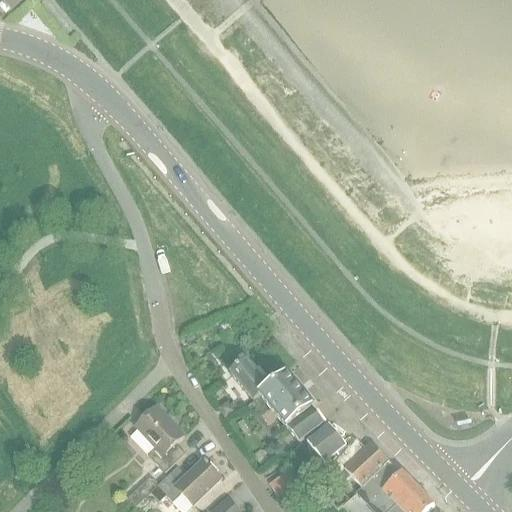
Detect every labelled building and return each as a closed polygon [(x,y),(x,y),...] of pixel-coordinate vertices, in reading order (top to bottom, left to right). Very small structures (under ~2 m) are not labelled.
[(47,0),(31,0),(62,34),(71,26),(47,0)] [(252,403),(259,398),(269,391),(246,362),(235,371),(229,376),(252,403)] [(286,376),(269,391),(259,398),(274,414),(278,420),(299,445),(304,441),(325,425),(313,410),(314,409),(286,376)] [(218,410),(223,419),(233,413),(227,404),(218,410)] [(148,457),(165,475),(186,456),(176,446),(185,438),(157,409),(135,429),(155,450),(148,457)] [(325,431),(309,444),(326,466),(342,453),(325,431)] [(342,453),(322,472),(332,483),(336,480),(342,486),(349,479),(359,489),(361,491),(384,469),(389,464),(370,445),(364,451),(354,441),(342,453)] [(173,505),(179,511),(188,511),(193,508),(194,509),(222,483),(203,463),(186,479),(178,469),(159,487),(151,479),(128,501),(137,508),(151,495),(160,505),(167,498),(173,505)] [(361,491),(355,497),(370,511),(429,511),(434,508),(402,475),(396,481),(384,469),(361,491)] [(301,488),(292,476),(273,489),(282,501),(301,488)] [(339,493),(328,504),(336,511),(340,511),(349,504),(347,501),(339,493)] [(214,511),(237,511),(227,500),(214,511)]
